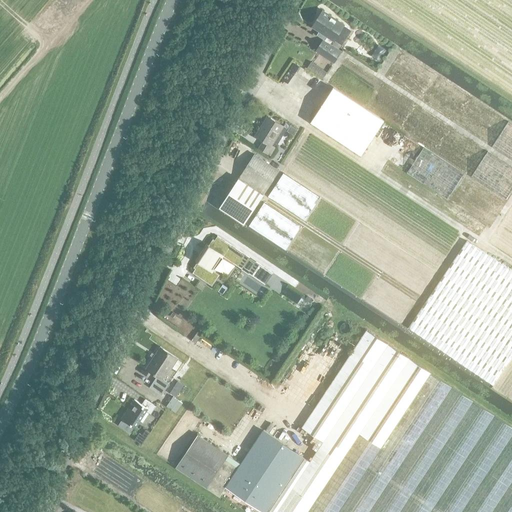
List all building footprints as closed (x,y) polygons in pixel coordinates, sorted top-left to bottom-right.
[(322,11),(313,26),(327,36),(324,41),(323,40),(316,50),(334,62),(341,52),(330,45),(343,25),(322,11)] [(311,62),(307,68),(323,79),(327,72),(311,62)] [(333,87),(310,121),(362,155),(384,120),(333,87)] [(492,141),(507,121),(489,108),(484,114),(494,120),(490,126),(494,129),(488,138),(492,141)] [(270,156),(275,147),(272,145),(284,126),(267,116),(255,136),(263,141),(259,148),(270,156)] [(263,194),(279,170),(254,154),(219,207),(244,224),(264,194),(263,194)] [(284,171),(269,194),(306,218),(321,194),(284,171)] [(191,270),(188,274),(208,288),(216,276),(209,271),(218,257),(238,271),(246,259),(213,237),(211,241),(209,240),(204,247),(202,246),(192,261),(194,262),(189,269),(191,270)] [(511,356),(511,270),(509,269),(466,240),(408,327),(451,356),(493,384),(511,356)] [(362,298),(377,274),(339,250),(324,274),(362,298)] [(248,273),(259,280),(265,284),(268,280),(273,273),(256,261),(248,273)] [(304,297),(320,304),(324,294),(308,288),(304,297)] [(511,511),(511,426),(366,329),(314,407),(313,410),(301,427),(323,441),(309,461),(303,457),(303,456),(263,429),(238,466),(226,487),(263,511),(511,511)] [(197,331),(192,340),(196,343),(202,334),(197,331)] [(145,368),(157,376),(150,386),(161,394),(169,383),(164,379),(178,358),(160,346),(145,368)] [(177,394),(185,383),(178,378),(171,389),(177,394)] [(177,411),(184,401),(174,394),(167,404),(177,411)] [(155,406),(144,399),(141,404),(134,399),(121,418),(135,428),(146,411),(150,413),(155,406)] [(134,439),(141,444),(149,432),(145,430),(142,435),(139,432),(134,439)] [(226,487),(238,466),(226,458),(228,454),(198,434),(176,466),(219,496),(226,487)]
